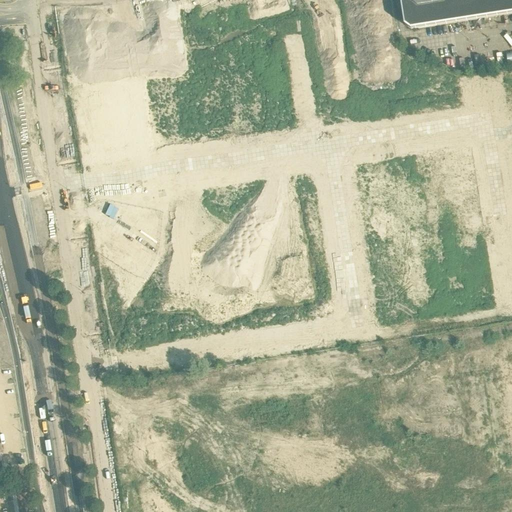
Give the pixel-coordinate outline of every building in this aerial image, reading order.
[(511,0),(400,0),(405,25),(411,30),(511,14),(511,0)] [(244,12),(53,41),(72,168),(127,160),(127,157),(158,152),(158,149),(178,147),(190,145),(189,136),(210,133),(212,147),(263,139),(263,136),(270,135),(270,138),(299,133),(289,70),(260,75),(254,76),(244,12)] [(470,147),(353,165),(359,206),(399,199),(397,186),(434,180),(435,189),(452,187),(459,232),(483,229),(470,147)] [(112,301),(94,304),(102,353),(282,325),(280,313),(289,312),(290,321),(291,322),(292,323),(293,323),(294,323),(335,317),(312,172),(263,179),(264,185),(259,186),(259,185),(253,186),(253,181),(94,205),(108,291),(110,291),(112,301)] [(405,214),(362,221),(378,326),(415,321),(407,267),(409,267),(408,255),(411,255),(405,214)] [(230,374),(107,393),(126,511),(125,511),(299,511),(300,511),(321,508),(317,481),(321,481),(302,362),(245,371),(248,390),(240,391),(242,401),(234,403),(230,374)]
